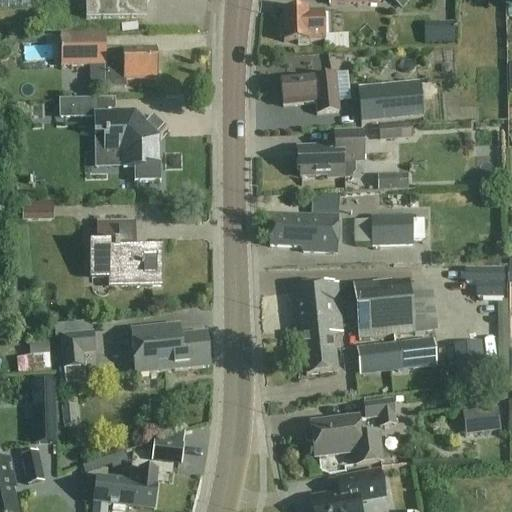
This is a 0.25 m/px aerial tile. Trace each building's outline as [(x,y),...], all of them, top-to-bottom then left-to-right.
[(85,0),(86,21),(148,20),(147,10),(150,7),(150,0),(85,0)] [(329,0),(330,8),(380,5),(380,0),(329,0)] [(408,0),(390,0),(401,9),(409,0),(408,0)] [(308,14),(308,11),(282,12),(284,43),(323,41),(322,14),(308,14)] [(454,23),(424,24),(424,45),(455,44),(454,23)] [(103,51),(102,36),(59,37),(60,68),(88,67),(88,90),(122,89),(121,82),(154,81),(152,49),(103,51)] [(338,114),(334,76),(280,82),(283,108),(315,105),(316,116),(338,114)] [(361,127),(424,121),(420,86),(358,91),(361,127)] [(60,121),(92,120),(91,104),(59,104),(60,121)] [(95,135),(95,137),(102,137),(102,155),(113,155),(119,161),(119,171),(137,171),(137,187),(155,186),(154,166),(154,153),(154,141),(143,128),(145,127),(134,115),(109,116),(109,117),(95,117),(95,134),(95,135)] [(403,130),(380,131),(381,145),(398,144),(413,143),(412,129),(403,130)] [(356,175),(355,163),(363,163),(362,133),(334,135),(335,148),(297,150),(297,165),(300,165),(301,179),(327,178),(327,180),(352,178),(356,175)] [(387,180),(388,193),(411,192),(410,179),(387,180)] [(319,215),(347,216),(347,193),(320,193),(319,215)] [(35,204),(19,204),(20,224),(35,223),(35,204)] [(335,255),(337,218),(270,216),(269,248),(302,249),(302,254),(335,255)] [(372,250),(413,248),(412,218),(371,219),(372,250)] [(157,258),(152,254),(141,255),(139,257),(140,261),(133,261),(132,228),(94,228),(95,251),(88,252),(89,281),(105,281),(106,290),(157,289),(157,258)] [(410,288),(409,282),(352,287),(358,341),(415,335),(414,324),(435,322),(431,286),(410,288)] [(325,323),(336,321),(332,285),(289,289),(293,326),(300,325),(301,329),(325,327),(325,323)] [(464,333),(463,314),(453,314),(455,334),(464,333)] [(325,327),(301,329),(306,377),(337,373),(333,336),(337,336),(336,321),(325,323),(325,327)] [(179,337),(178,327),(129,331),(134,376),(208,369),(205,334),(179,337)] [(96,355),(94,333),(61,336),(64,371),(85,369),(84,356),(96,355)] [(360,373),(436,364),(433,342),(357,351),(360,373)] [(20,375),(32,373),(30,359),(18,361),(20,375)] [(48,385),(33,385),(28,385),(29,402),(39,401),(39,417),(29,417),(29,442),(49,441),(48,385)] [(394,427),(391,403),(364,406),(366,421),(379,419),(380,428),(394,427)] [(77,428),(76,407),(62,408),(63,429),(77,428)] [(496,413),(462,418),(464,437),(499,432),(496,413)] [(360,440),(357,420),(311,426),(311,430),(305,432),(307,444),(313,445),(315,459),(354,455),(355,467),(380,464),(376,438),(360,440)] [(182,467),(184,448),(155,445),(153,464),(182,467)] [(28,487),(45,483),(39,454),(22,458),(28,487)] [(0,511),(15,511),(11,490),(14,489),(8,460),(0,461),(0,511)] [(138,506),(138,511),(141,511),(151,511),(155,489),(154,489),(156,474),(132,470),(130,481),(131,487),(135,488),(133,505),(138,506)] [(358,511),(357,504),(384,499),(379,474),(337,482),(339,496),(311,502),(313,511),(358,511)] [(131,487),(130,481),(96,478),(91,511),(106,511),(107,508),(113,509),(112,511),(125,511),(126,510),(138,511),(138,506),(133,505),(135,488),(131,487)]
